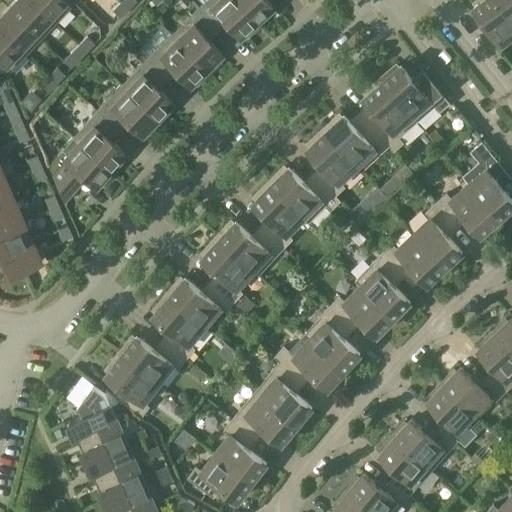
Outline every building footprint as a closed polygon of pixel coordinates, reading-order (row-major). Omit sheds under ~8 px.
[(41,38),(55,22),(31,0),(14,0),(8,7),(41,38)] [(64,0),(31,0),(55,22),(71,6),(64,0)] [(135,0),(121,0),(120,1),(128,9),(136,1),(135,0)] [(236,0),(205,0),(196,8),(213,26),(222,17),(239,36),(243,32),(247,36),(259,25),(256,21),(236,0)] [(236,0),(256,21),(268,9),(272,5),(267,0),(236,0)] [(511,35),(511,18),(498,0),(476,0),(475,1),(479,8),(476,10),(501,44),(511,35)] [(511,0),(498,0),(511,18),(511,0)] [(120,1),(112,10),(119,18),(128,9),(120,1)] [(0,29),(26,54),(41,38),(8,7),(0,15),(0,29)] [(171,33),(209,72),(221,60),(217,56),(221,52),(204,34),(213,26),(196,8),(171,33)] [(0,60),(10,70),(26,54),(0,29),(0,60)] [(171,33),(145,58),(162,75),(171,66),(189,84),(193,79),(197,84),(209,72),(171,33)] [(86,35),(77,44),(86,52),(94,43),(86,35)] [(77,44),(69,54),(77,61),(86,52),(77,44)] [(121,84),(157,117),(161,121),(172,109),(168,105),(172,101),(154,83),(162,75),(145,58),(121,84)] [(396,64),(380,78),(417,121),(435,105),(440,111),(450,102),(430,77),(420,86),(404,67),(402,70),(396,64)] [(57,67),(48,76),(56,84),(65,75),(57,67)] [(48,76),(40,85),(48,93),(56,84),(48,76)] [(399,136),(417,121),(380,78),(364,91),(369,97),(366,100),(382,118),(373,126),(389,145),(394,150),(404,142),(399,136)] [(114,126),(122,116),(141,134),(149,125),(157,117),(121,84),(97,109),(114,126)] [(12,97),(7,86),(0,89),(0,95),(2,101),(12,97)] [(35,89),(23,97),(30,107),(41,99),(35,89)] [(97,109),(73,136),(114,172),(125,159),(120,156),(124,151),(106,134),(114,126),(97,109)] [(339,113),(324,128),(358,165),(375,148),(380,154),(389,145),(373,126),(364,135),(347,117),(345,119),(339,113)] [(10,119),(15,130),(24,126),(19,115),(10,119)] [(29,137),(24,126),(15,130),(20,141),(29,137)] [(340,181),(358,165),(324,128),(308,142),(313,148),(311,151),(327,169),(318,177),(336,195),(345,186),(340,181)] [(442,149),(448,143),(442,135),(435,141),(442,149)] [(114,172),(73,136),(48,164),(66,199),(85,177),(94,185),(98,181),(103,185),(114,172)] [(462,175),(469,183),(499,218),(511,206),(511,202),(511,201),(511,196),(498,181),(508,172),(483,140),(470,150),(479,161),(462,175)] [(27,158),(32,170),(41,166),(37,154),(27,158)] [(417,158),(409,165),(416,173),(425,166),(417,158)] [(46,176),(41,166),(32,170),(37,180),(46,176)] [(284,166),(269,181),(305,216),(304,217),(309,222),(327,204),(332,209),(341,200),(336,195),(318,177),(310,186),(292,169),(290,171),(284,166)] [(0,207),(15,201),(7,181),(0,183),(0,207)] [(288,233),(304,217),(305,216),(269,181),(254,196),(260,201),(257,204),(274,221),(266,230),(284,247),(293,238),(288,233)] [(483,231),(499,218),(469,183),(452,198),(447,192),(436,202),(453,220),(462,212),(478,230),(481,228),(483,231)] [(45,198),(50,209),(59,205),(54,194),(45,198)] [(0,230),(24,220),(15,201),(0,207),(0,230)] [(361,201),(353,209),(363,220),(371,212),(361,201)] [(430,217),(414,232),(445,266),(460,252),(457,249),(460,247),(443,229),(453,220),(436,202),(425,211),(430,217)] [(64,216),(59,205),(50,209),(54,220),(64,216)] [(0,254),(33,240),(24,220),(0,230),(0,254)] [(231,220),(217,236),(254,269),(253,270),(258,275),(284,247),(266,230),(257,239),(240,223),(237,225),(231,220)] [(72,236),(67,225),(58,229),(63,240),(72,236)] [(430,280),(445,266),(414,232),(397,248),(392,243),(382,252),(399,270),(409,261),(425,279),(428,277),(430,280)] [(238,287),(253,270),(254,269),(217,236),(202,251),(208,257),(206,259),(224,276),(216,285),(234,301),(243,292),(238,287)] [(42,261),(33,240),(0,254),(0,259),(7,276),(42,261)] [(355,280),(360,285),(361,284),(394,316),(408,302),(405,299),(407,296),(390,279),(399,270),(382,252),(355,280)] [(181,276),(167,293),(205,325),(221,306),(226,311),(234,301),(216,285),(208,294),(189,279),(187,281),(181,276)] [(380,330),(394,316),(361,284),(360,285),(345,300),(340,295),(330,305),(348,322),(357,313),(374,330),(377,328),(380,330)] [(243,292),(235,301),(246,311),(254,302),(243,292)] [(205,325),(167,293),(153,309),(159,314),(157,317),(176,332),(168,342),(187,358),(195,348),(190,343),(205,325)] [(304,334),(310,338),(344,369),(358,354),(355,351),(357,348),(339,332),(348,322),(330,305),(304,334)] [(506,317),(493,329),(511,349),(511,316),(509,320),(506,317)] [(505,393),(511,385),(511,349),(493,329),(480,342),(483,345),(479,348),(496,367),(487,375),(505,393)] [(179,368),(187,358),(168,342),(160,352),(141,337),(139,340),(132,335),(119,352),(159,382),(173,363),(179,368)] [(331,383),(344,369),(310,338),(295,355),(284,345),(274,356),(280,361),(299,377),(307,367),(325,384),(328,381),(331,383)] [(159,382),(119,352),(106,369),(113,373),(110,376),(130,391),(122,401),(142,416),(150,405),(144,401),(159,382)] [(280,361),(256,389),(297,423),(310,408),(307,405),(309,402),(291,387),(299,377),(280,361)] [(454,367),(442,380),(475,412),(491,395),(496,401),(505,393),(487,375),(479,383),(461,366),(457,370),(454,367)] [(459,429),(475,412),(442,380),(429,393),(432,396),(428,400),(446,417),(438,426),(456,443),(457,442),(461,438),(464,434),(459,429)] [(77,432),(81,440),(119,424),(131,417),(126,410),(116,416),(105,392),(94,383),(78,405),(82,415),(70,420),(76,433),(77,432)] [(284,439),(297,423),(256,389),(233,418),(252,433),(260,423),(279,439),(281,436),(284,439)] [(230,434),(216,452),(252,479),(265,463),(261,461),(264,458),(244,443),(252,433),(233,418),(224,429),(230,434)] [(405,420),(393,433),(433,468),(456,443),(438,426),(430,434),(412,418),(408,422),(405,420)] [(83,449),(88,461),(128,444),(119,424),(81,440),(84,448),(83,449)] [(145,427),(134,432),(137,439),(148,435),(145,427)] [(432,469),(433,468),(393,433),(381,446),(384,449),(380,453),(399,470),(391,479),(410,495),(417,485),(412,481),(427,464),(432,469)] [(94,472),(98,480),(137,463),(128,444),(88,461),(93,472),(94,472)] [(159,444),(148,449),(151,456),(162,451),(159,444)] [(240,495),(252,479),(216,452),(202,470),(196,465),(188,477),(208,492),(216,481),(235,496),(237,493),(240,495)] [(480,455),(476,458),(482,464),(485,460),(480,455)] [(100,489),(105,500),(145,483),(137,463),(98,480),(102,488),(100,489)] [(160,477),(171,472),(168,464),(157,469),(160,477)] [(171,472),(160,477),(163,484),(174,479),(171,472)] [(358,474),(346,488),(375,511),(395,511),(410,495),(391,479),(384,488),(364,472),(361,477),(358,474)] [(110,511),(112,511),(111,511),(132,511),(154,503),(145,483),(105,500),(110,511)] [(493,503),(484,511),(511,511),(511,488),(509,485),(508,486),(511,489),(511,491),(498,507),(493,503)] [(375,511),(346,488),(335,502),(338,505),(334,509),(338,511),(375,511)] [(181,495),(175,506),(182,510),(188,499),(181,495)] [(189,511),(195,503),(188,499),(182,510),(186,511),(189,511)] [(157,511),(154,503),(132,511),(157,511)]
